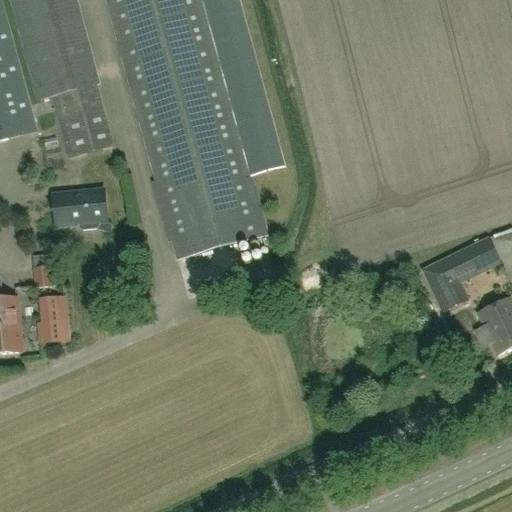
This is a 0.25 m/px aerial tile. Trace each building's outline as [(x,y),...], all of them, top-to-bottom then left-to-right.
[(0,0),(0,142),(36,133),(0,0)] [(96,87),(99,86),(75,0),(12,0),(40,102),(52,99),(96,87)] [(106,0),(157,184),(152,185),(168,242),(173,241),(178,262),(203,255),(203,258),(213,256),(212,252),(230,247),(231,250),(240,248),(240,245),(269,237),(253,179),(248,180),(198,0),(106,0)] [(240,0),(198,0),(248,180),(253,179),(288,170),(240,0)] [(96,87),(52,99),(68,160),(112,148),(96,87)] [(104,191),(52,197),(56,229),(79,226),(79,229),(83,232),(97,231),(100,227),(100,224),(107,223),(104,191)] [(422,272),(443,314),(463,304),(452,282),(497,260),(487,240),(422,272)] [(51,256),(43,257),(33,258),(36,290),(53,288),(51,256)] [(498,358),(511,351),(511,303),(510,299),(477,315),(498,358)] [(0,356),(22,354),(17,300),(0,301),(0,356)] [(40,326),(42,345),(68,342),(64,300),(42,302),(44,326),(40,326)]
